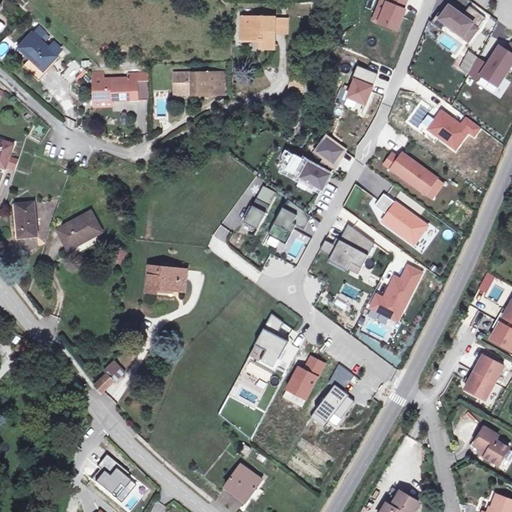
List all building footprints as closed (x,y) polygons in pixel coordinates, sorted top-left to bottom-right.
[(406,0),(381,0),(377,11),(383,13),(379,23),(397,30),(405,10),(403,9),(406,0)] [(463,16),(449,6),(443,15),(439,12),(431,22),(442,30),(446,24),(469,40),(487,16),(471,4),(463,16)] [(383,13),(377,11),(373,20),(379,23),(383,13)] [(274,49),(275,24),(275,18),(242,18),(242,39),(261,39),(261,48),(274,49)] [(287,33),(287,18),(277,18),(277,33),(287,33)] [(39,25),(33,32),(41,39),(47,33),(39,25)] [(32,31),(16,48),(43,73),(59,56),(57,55),(64,48),(54,40),(48,46),(41,39),(33,32),(32,31)] [(3,40),(0,43),(0,58),(11,47),(3,40)] [(478,59),(470,74),(478,80),(482,75),(499,86),(511,64),(511,43),(507,51),(500,46),(488,65),(478,59)] [(70,86),(86,71),(84,69),(76,61),(61,76),(70,86)] [(358,66),(354,76),(373,84),(377,73),(358,66)] [(137,80),(137,74),(128,74),(128,78),(104,80),(104,72),(93,73),(95,100),(113,99),(113,101),(130,100),(130,99),(138,99),(137,80)] [(226,91),(226,77),(223,77),(223,73),(175,74),(175,92),(192,92),(192,95),(217,94),(217,91),(226,91)] [(354,76),(346,98),(365,105),(373,84),(354,76)] [(150,98),(149,80),(137,80),(138,99),(150,98)] [(300,90),(302,82),(294,81),(292,89),(300,90)] [(481,127),(467,117),(461,125),(442,111),(429,129),(456,149),(469,131),(475,136),(481,127)] [(318,151),(336,165),(344,150),(328,138),(318,151)] [(9,157),(13,144),(0,140),(0,166),(6,168),(6,167),(9,157)] [(291,162),(295,155),(286,150),(282,157),(291,162)] [(385,164),(425,194),(437,178),(428,171),(426,173),(423,170),(424,168),(403,153),(399,158),(393,153),(385,164)] [(287,170),(318,187),(327,172),(295,155),(291,162),(287,170)] [(15,170),(18,160),(9,157),(6,167),(15,170)] [(331,174),(327,172),(318,187),(323,189),(331,174)] [(257,198),(271,205),(277,192),(263,185),(257,198)] [(383,221),(414,244),(428,226),(384,194),(375,206),(387,215),(383,221)] [(270,206),(257,198),(244,222),(258,229),(270,206)] [(289,199),(285,208),(283,207),(269,235),(287,244),(297,225),(305,230),(312,216),(289,199)] [(38,237),(35,202),(17,204),(19,218),(16,218),(18,239),(38,237)] [(101,232),(91,213),(59,230),(69,249),(101,232)] [(375,244),(348,224),(337,246),(329,242),(324,252),(331,256),(329,260),(348,270),(348,269),(352,263),(362,268),(375,244)] [(320,250),(324,252),(329,242),(326,240),(320,250)] [(122,265),(126,250),(116,247),(111,264),(122,265)] [(358,275),(362,268),(352,263),(348,269),(358,275)] [(187,268),(146,264),(143,294),(157,295),(158,293),(172,294),(173,291),(178,291),(178,293),(186,293),(187,268)] [(402,313),(422,273),(408,266),(402,280),(395,277),(385,299),(377,295),(371,308),(391,318),(396,309),(402,313)] [(488,272),(479,289),(487,293),(496,276),(488,272)] [(491,339),(511,351),(511,349),(511,300),(507,310),(503,308),(496,320),(497,321),(494,327),(497,329),(491,339)] [(396,309),(391,318),(398,321),(402,313),(396,309)] [(273,314),(256,345),(267,350),(261,361),(275,369),(289,342),(285,339),(277,335),(278,334),(284,323),(273,314)] [(23,355),(30,344),(22,339),(15,350),(23,355)] [(267,350),(256,345),(249,359),(273,372),(275,369),(261,361),(267,350)] [(464,388),(485,399),(503,366),(483,355),(477,365),(476,364),(468,378),(470,378),(467,384),(464,388)] [(299,367),(287,389),(306,399),(325,364),(312,357),(305,370),(299,367)] [(125,372),(115,361),(104,371),(107,374),(115,381),(125,372)] [(102,394),(115,381),(107,374),(95,386),(102,394)] [(336,385),(311,417),(324,426),(335,413),(347,396),(348,395),(336,385)] [(306,399),(287,389),(283,397),(302,407),(306,399)] [(347,396),(335,413),(342,418),(354,402),(347,396)] [(472,450),(499,465),(509,448),(495,440),(498,436),(484,428),(472,450)] [(246,456),(251,449),(245,445),(241,451),(246,456)] [(247,502),(263,480),(241,465),(226,486),(247,502)] [(137,493),(139,485),(131,483),(129,491),(137,493)] [(247,502),(226,486),(223,490),(244,505),(247,502)] [(412,511),(419,502),(400,491),(395,499),(394,503),(390,501),(383,511),(412,511)] [(511,511),(511,500),(497,495),(489,511),(511,511)]
